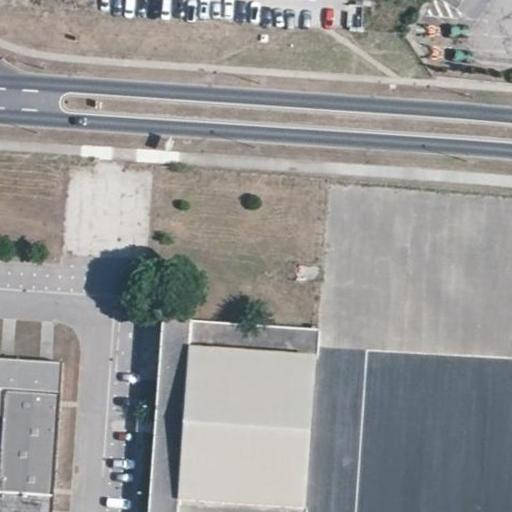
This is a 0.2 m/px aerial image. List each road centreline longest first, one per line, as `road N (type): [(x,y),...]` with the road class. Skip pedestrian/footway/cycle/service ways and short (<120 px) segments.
road 1 (secondary): [(0,117),(511,151)]
road 2 (secondary): [(511,116),(0,82)]
